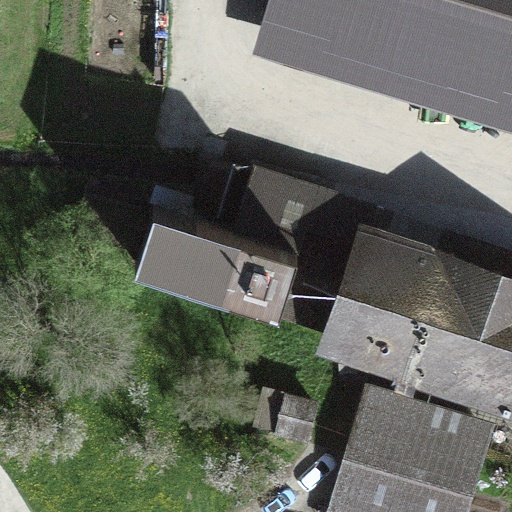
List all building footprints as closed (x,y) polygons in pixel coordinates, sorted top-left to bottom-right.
[(511,0),(299,0),(290,37),(511,91),(511,0)] [(252,166),(221,156),(204,205),(235,216),(252,166)] [(302,221),(306,223),(317,188),(260,169),(239,229),(154,200),(134,259),(273,307),(302,221)] [(144,208),(88,192),(79,227),(134,243),(144,208)] [(273,307),(272,311),(485,383),(479,400),(511,412),(511,290),(306,223),(302,221),(273,307)] [(265,388),(255,423),(305,437),(315,402),(265,388)] [(370,392),(335,511),(450,511),(476,422),(370,392)]
